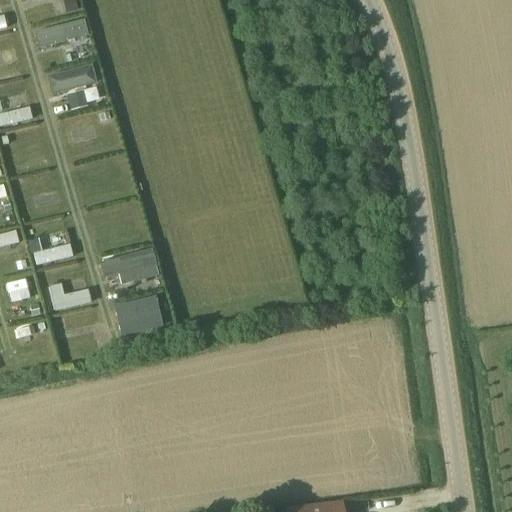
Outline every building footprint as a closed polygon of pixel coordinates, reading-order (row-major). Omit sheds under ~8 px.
[(74,0),(65,0),(64,0),(67,14),(77,11),(74,0)] [(0,17),(0,29),(9,29),(7,16),(0,17)] [(36,46),(93,38),(91,22),(33,30),(36,46)] [(0,78),(23,72),(20,59),(0,64),(0,78)] [(97,65),(48,74),(52,94),(101,84),(97,65)] [(82,92),(67,96),(71,111),(86,107),(82,92)] [(100,123),(110,121),(108,113),(99,116),(100,123)] [(9,135),(0,137),(2,146),(11,144),(9,135)] [(21,172),(50,164),(47,152),(17,160),(21,172)] [(91,178),(115,169),(112,160),(88,169),(91,178)] [(0,211),(9,209),(2,184),(0,184),(0,211)] [(0,247),(20,245),(18,229),(0,230),(0,247)] [(67,234),(30,238),(31,250),(68,246),(67,234)] [(72,246),(34,252),(36,264),(74,258),(72,246)] [(104,278),(119,274),(122,288),(158,278),(154,266),(155,265),(152,250),(100,264),(104,278)] [(25,261),(16,263),(17,270),(27,268),(25,261)] [(56,313),(93,301),(90,289),(67,296),(63,283),(48,288),(56,313)] [(115,308),(122,336),(161,327),(155,299),(115,308)] [(39,315),(37,306),(30,307),(32,317),(39,315)]
